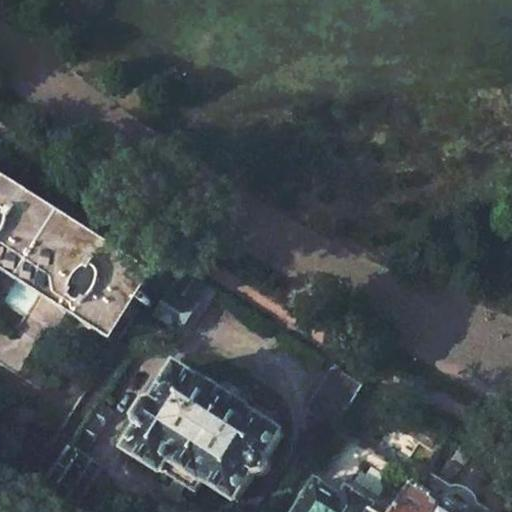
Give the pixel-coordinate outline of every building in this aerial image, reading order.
[(156,281),(0,181),(0,271),(19,284),(51,305),(74,319),(115,345),(156,281)] [(209,288),(185,272),(157,316),(181,332),(201,301),(209,288)] [(274,412),(272,413),(253,401),(251,395),(230,382),(223,383),(219,390),(215,388),(214,390),(180,368),(156,404),(155,404),(150,406),(140,421),(141,427),(144,429),(129,452),(164,474),(165,473),(174,479),(169,487),(168,487),(164,484),(162,486),(162,491),(166,496),(175,502),(181,503),(185,501),(186,498),(181,495),(181,493),(185,486),(197,494),(205,481),(238,503),(256,478),(266,475),(272,467),(270,459),(269,459),(285,435),(272,427),(277,419),(278,416),(275,411),(274,412)] [(362,385),(338,370),(329,383),(310,413),(334,428),(362,385)] [(112,412),(100,405),(47,487),(67,500),(92,461),(77,452),(84,442),(90,446),(112,412)] [(350,491),(383,511),(398,511),(415,485),(416,486),(418,482),(417,481),(334,428),(286,503),(299,511),(318,482),(345,499),(350,491)] [(101,467),(92,461),(67,500),(77,506),(101,467)] [(492,511),(479,504),(477,498),(473,493),(464,487),(452,487),(426,470),(418,482),(416,486),(415,485),(398,511),(492,511)] [(299,511),(383,511),(350,491),(345,499),(318,482),(299,511)]
